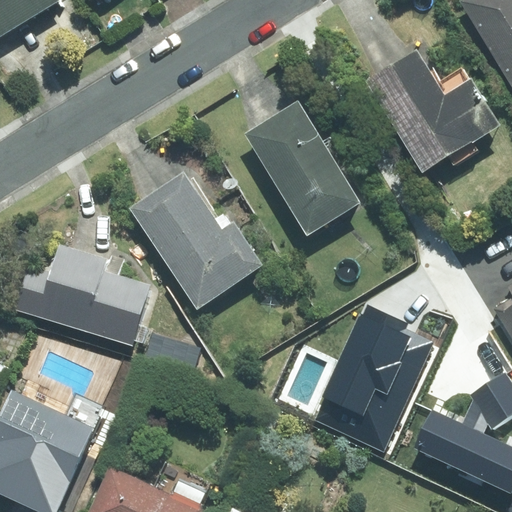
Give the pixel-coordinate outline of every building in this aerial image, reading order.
[(0,0),(0,38),(2,42),(71,0),(0,0)] [(511,0),(469,0),(511,67),(511,0)] [(429,43),(376,76),(433,168),(511,118),(511,116),(484,72),(457,88),(429,43)] [(374,197),(310,95),(255,129),(320,231),(374,197)] [(139,203),(207,305),(276,260),(247,216),(234,224),(196,166),(139,203)] [(37,260),(23,306),(144,341),(162,280),(116,267),(120,253),(70,239),(61,267),(37,260)] [(511,333),(511,297),(496,308),(511,333)] [(367,304),(318,414),(388,445),(438,336),(367,304)] [(466,420),(439,408),(422,444),(511,484),(511,441),(485,430),(491,417),(496,424),(511,414),(511,373),(508,368),(474,391),(477,395),(466,420)] [(23,383),(0,432),(0,446),(16,454),(3,484),(46,504),(59,474),(82,484),(117,406),(88,392),(80,409),(23,383)] [(211,511),(216,504),(121,459),(96,511),(211,511)] [(237,511),(263,511),(242,502),(237,511)]
